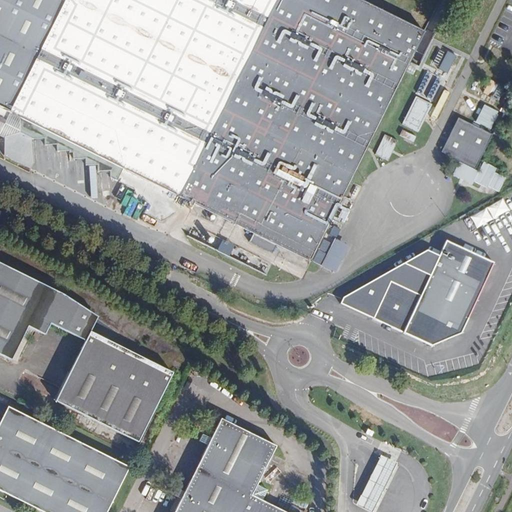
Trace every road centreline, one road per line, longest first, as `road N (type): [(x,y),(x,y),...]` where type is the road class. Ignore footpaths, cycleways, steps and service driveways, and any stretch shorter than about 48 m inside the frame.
road 1 (unknown): [(330,306),(453,233),(508,261),(467,343),(435,355)]
road 2 (residential): [(0,208),(230,322)]
road 3 (residential): [(311,375),(472,461)]
road 4 (residential): [(489,423),(322,358)]
